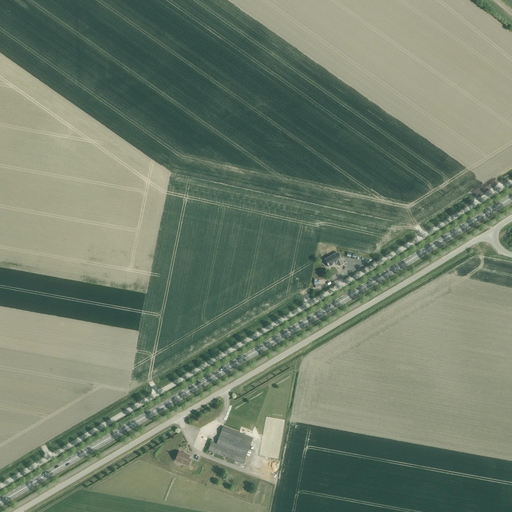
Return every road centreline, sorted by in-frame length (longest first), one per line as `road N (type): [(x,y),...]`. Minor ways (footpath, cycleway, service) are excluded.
road 1 (primary): [(0,502),(511,197)]
road 2 (unclassified): [(0,485),(511,180)]
road 3 (unclassified): [(488,233),(18,511)]
